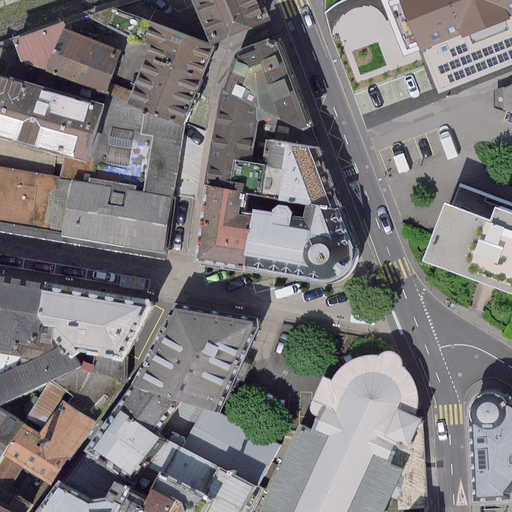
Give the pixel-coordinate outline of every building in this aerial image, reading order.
[(261,0),(192,0),(212,49),(221,53),(274,33),(261,0)] [(395,0),(374,0),(329,16),(357,96),(423,74),(418,59),(395,0)] [(511,0),(395,0),(418,59),(440,51),(452,90),(511,67),(511,0)] [(212,49),(115,9),(93,22),(154,52),(151,61),(137,104),(134,116),(146,120),(161,128),(191,133),(221,53),(212,49)] [(71,29),(55,71),(137,104),(151,61),(71,29)] [(218,107),(192,279),(320,301),(331,300),(343,295),(352,289),(360,278),(363,256),(282,51),(231,70),(218,107)] [(0,73),(0,148),(93,174),(110,105),(0,73)] [(155,140),(146,198),(177,204),(191,133),(161,128),(146,120),(144,137),(155,140)] [(167,263),(177,204),(146,198),(69,186),(59,245),(167,263)] [(490,220),(445,203),(423,261),(511,294),(511,212),(496,206),(490,220)] [(70,288),(0,273),(0,341),(37,350),(46,340),(63,342),(70,288)] [(158,305),(70,288),(63,342),(67,347),(75,365),(131,377),(163,322),(158,305)] [(228,417),(267,324),(187,311),(100,466),(141,495),(150,482),(164,492),(179,463),(208,409),(228,417)] [(0,341),(0,408),(5,420),(83,375),(75,365),(67,347),(46,340),(37,350),(0,341)] [(336,388),(328,384),(315,411),(314,416),(315,421),(317,424),(322,426),(317,439),(306,434),(275,511),(394,511),(408,479),(396,474),(405,453),(414,457),(425,430),(417,426),(423,411),(422,397),(406,373),(406,367),(404,364),(400,360),(394,359),(388,359),(383,363),(364,364),(353,369),(336,388)] [(468,414),(476,510),(511,507),(511,396),(502,391),(488,393),(476,402),(468,414)] [(32,437),(8,472),(63,483),(109,414),(77,394),(55,427),(32,437)] [(0,408),(0,485),(8,472),(32,437),(5,420),(0,408)] [(228,417),(208,409),(179,463),(164,492),(154,510),(128,499),(119,511),(91,511),(73,499),(63,511),(258,511),(293,443),(228,417)] [(0,511),(30,511),(33,508),(0,488),(0,511)]
